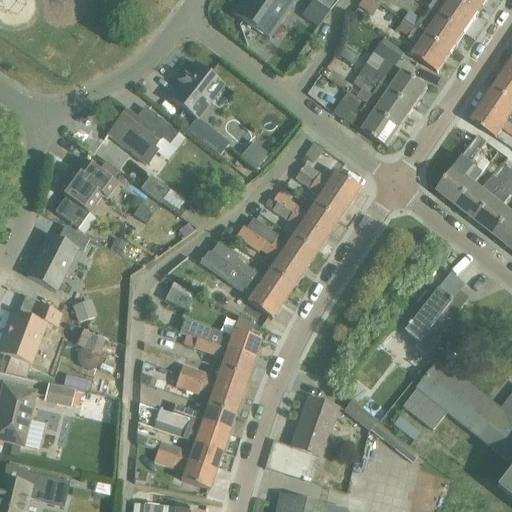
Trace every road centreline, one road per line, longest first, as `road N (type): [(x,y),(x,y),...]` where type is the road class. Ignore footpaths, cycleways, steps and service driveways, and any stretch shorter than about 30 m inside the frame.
road 1 (residential): [(392,191),(282,362),(235,511)]
road 2 (residential): [(392,191),(186,17)]
road 3 (residential): [(511,11),(392,191)]
road 4 (residential): [(35,117),(98,96),(146,65),(186,17)]
road 5 (residential): [(0,275),(27,215),(35,117)]
road 6 (residential): [(511,279),(392,191)]
